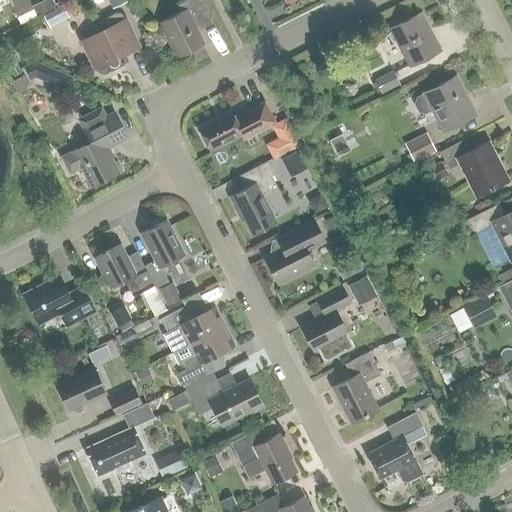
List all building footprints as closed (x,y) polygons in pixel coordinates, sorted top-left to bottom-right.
[(7,0),(16,17),(32,9),(29,2),(27,0),(7,0)] [(52,0),(43,0),(32,6),(37,16),(55,7),(52,0)] [(126,0),(108,0),(113,9),(127,1),(126,0)] [(212,24),(213,23),(201,0),(186,0),(176,5),(179,12),(160,22),(178,57),(201,45),(194,30),(211,22),(212,24)] [(82,42),(98,74),(103,75),(108,74),(124,66),(118,54),(138,43),(122,11),(119,9),(115,10),(97,19),(103,30),(82,42)] [(52,11),(43,15),(48,26),(57,21),(52,11)] [(441,48),(424,13),(391,30),(409,65),(441,48)] [(34,61),(23,67),(30,80),(35,78),(68,91),(73,78),(34,61)] [(399,84),(392,72),(375,81),(381,93),(399,84)] [(432,109),(443,131),(475,114),(457,78),(417,99),(412,103),(417,112),(423,114),(432,109)] [(247,113),(235,119),(231,111),(198,129),(209,150),(241,133),(243,138),(274,122),(264,102),(247,111),(247,113)] [(82,137),(85,144),(59,157),(68,175),(83,167),(93,186),(119,172),(106,147),(127,136),(115,112),(107,116),(102,105),(76,118),(85,136),(82,137)] [(285,118),(272,124),(278,136),(286,150),(299,144),(285,118)] [(404,143),(414,163),(436,152),(426,132),(404,143)] [(440,152),(449,170),(459,165),(475,197),(509,180),(489,142),(469,152),(463,140),(440,152)] [(237,210),(250,234),(275,221),(260,193),(274,185),(269,177),(273,175),(266,161),(238,176),(244,189),(228,197),(236,211),(237,210)] [(441,161),(423,170),(429,184),(448,174),(441,161)] [(511,259),(511,212),(500,218),(494,207),(468,221),(475,233),(493,224),(511,259)] [(160,266),(183,254),(165,219),(140,232),(154,260),(143,265),(155,287),(168,281),(160,266)] [(324,242),(319,231),(313,219),(280,236),(285,247),(264,258),(277,283),(313,264),(306,251),(324,242)] [(126,280),(130,288),(134,294),(140,291),(153,316),(166,310),(154,288),(155,288),(155,287),(143,265),(136,251),(124,258),(118,245),(95,257),(103,273),(100,275),(97,280),(101,287),(105,287),(110,285),(111,288),(126,280)] [(339,269),(342,277),(363,267),(359,259),(339,269)] [(60,313),(67,325),(94,311),(81,286),(68,293),(58,275),(23,294),(39,324),(60,313)] [(366,275),(348,284),(357,302),(362,300),(363,301),(376,295),(366,275)] [(511,279),(498,286),(511,314),(511,279)] [(181,299),(172,282),(158,289),(167,306),(181,299)] [(353,347),(346,333),(334,310),(349,302),(342,288),(317,301),(324,315),(300,327),(312,350),(316,348),(324,362),(353,347)] [(462,307),(472,328),(496,316),(485,295),(462,307)] [(123,305),(109,313),(116,326),(131,319),(123,305)] [(161,334),(171,353),(224,325),(214,306),(191,318),(184,306),(159,318),(166,331),(161,334)] [(224,325),(171,353),(175,363),(181,360),(185,369),(177,373),(184,387),(216,370),(210,357),(234,345),(224,325)] [(131,330),(120,336),(123,344),(135,338),(131,330)] [(363,382),(379,374),(367,352),(344,365),(350,377),(331,387),(350,423),(377,409),(363,382)] [(56,385),(67,409),(105,392),(94,368),(56,385)] [(147,368),(136,373),(141,385),(153,380),(147,368)] [(243,416),(263,406),(249,378),(222,391),(216,379),(187,393),(198,415),(212,408),(221,426),(243,415),(243,416)] [(108,400),(115,416),(142,404),(135,388),(108,400)] [(133,427),(154,417),(147,402),(121,414),(128,428),(85,448),(98,475),(113,468),(115,473),(130,466),(128,461),(145,454),(133,427)] [(397,469),(402,480),(407,481),(422,473),(402,435),(422,425),(415,413),(386,427),(393,440),(366,454),(380,478),(397,469)] [(230,442),(241,465),(248,478),(264,470),(271,483),(296,471),(284,447),(286,446),(279,433),(257,444),(251,432),(230,442)] [(178,450),(163,457),(171,475),(186,468),(178,450)] [(215,456),(201,462),(209,478),(222,471),(215,456)] [(195,474),(180,481),(187,495),(201,489),(195,474)] [(246,511),(311,511),(303,496),(283,506),(277,494),(245,510),(246,511)] [(130,511),(165,511),(160,500),(166,497),(166,496),(130,511)]
